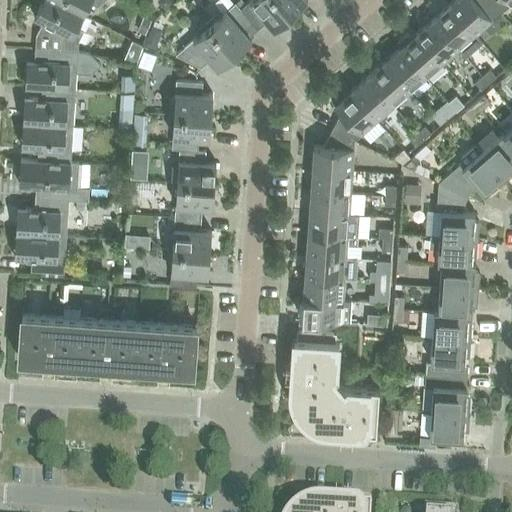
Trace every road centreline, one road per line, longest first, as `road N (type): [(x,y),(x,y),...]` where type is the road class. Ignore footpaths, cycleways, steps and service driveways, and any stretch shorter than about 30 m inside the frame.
road 1 (residential): [(243,409),(262,102),(267,89),(370,0)]
road 2 (residential): [(240,451),(494,468)]
road 3 (residential): [(0,394),(243,409)]
road 4 (residential): [(237,510),(0,498)]
